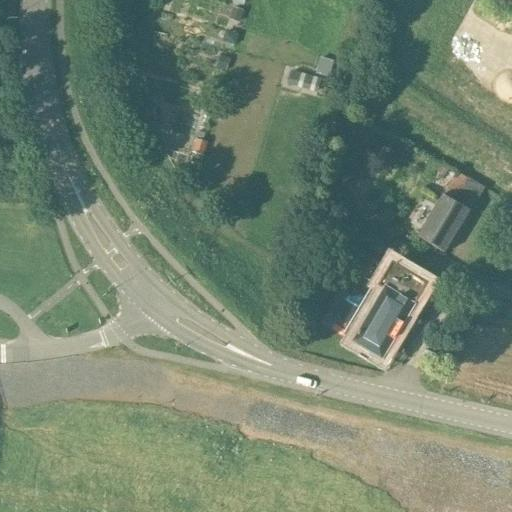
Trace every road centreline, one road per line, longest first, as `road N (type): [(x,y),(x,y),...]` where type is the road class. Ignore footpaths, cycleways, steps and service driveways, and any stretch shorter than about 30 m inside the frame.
road 1 (secondary): [(154,302),(284,371),(511,426)]
road 2 (secondary): [(154,302),(110,252),(62,164),(44,97),(34,0)]
road 3 (residential): [(32,351),(103,339),(154,302)]
